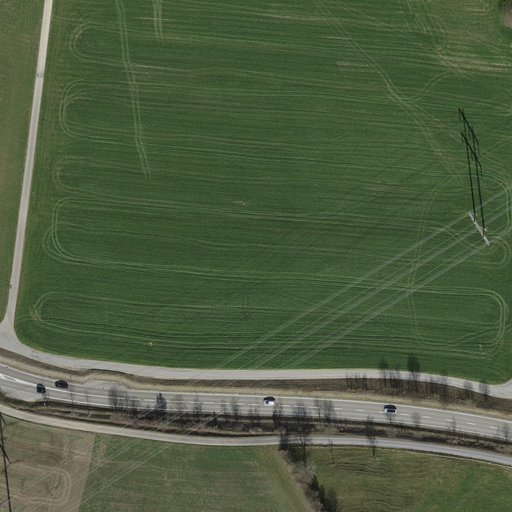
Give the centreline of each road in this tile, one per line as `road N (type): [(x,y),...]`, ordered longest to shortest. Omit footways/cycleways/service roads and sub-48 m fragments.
road 1 (track): [(511,461),(363,441),(172,438),(0,407)]
road 2 (secondary): [(511,431),(356,409),(99,396),(0,375)]
road 3 (track): [(1,343),(49,0)]
